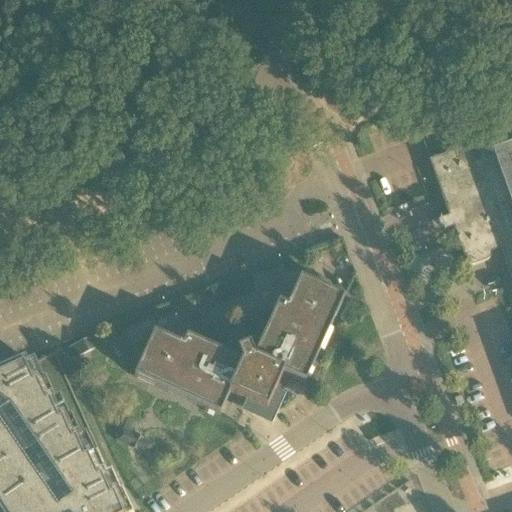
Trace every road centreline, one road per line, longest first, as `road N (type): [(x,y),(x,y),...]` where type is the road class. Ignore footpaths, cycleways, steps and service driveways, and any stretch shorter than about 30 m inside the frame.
road 1 (unclassified): [(384,398),(395,348),(307,129),(86,0)]
road 2 (residential): [(190,511),(346,406),(384,398)]
road 3 (residential): [(444,511),(417,442),(384,398)]
